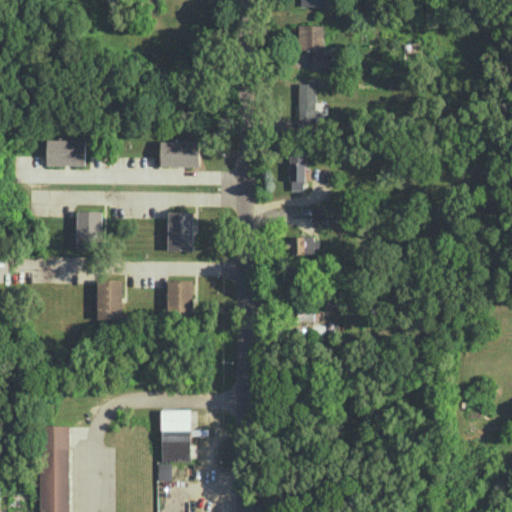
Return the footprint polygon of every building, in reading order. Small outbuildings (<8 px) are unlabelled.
[(330,67),(330,53),(323,53),(324,24),(297,24),(297,67),(330,67)] [(316,83),(299,83),(298,126),(316,126),(316,83)] [(47,164),(86,164),(86,139),(47,138),(47,164)] [(200,166),(200,140),(161,140),(161,165),(200,166)] [(317,252),(316,236),(287,237),(288,253),(317,252)] [(314,307),(297,307),(297,320),(314,320),(314,307)] [(191,409),(162,409),(162,460),(191,459),(191,409)] [(70,511),(70,424),(41,425),(41,511),(70,511)] [(172,462),(158,462),(158,479),(172,479),(172,462)]
